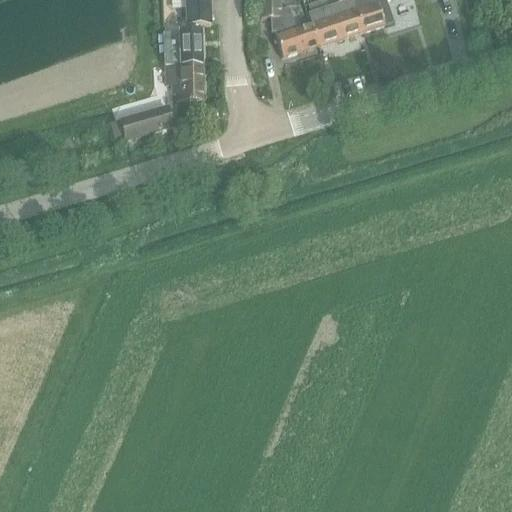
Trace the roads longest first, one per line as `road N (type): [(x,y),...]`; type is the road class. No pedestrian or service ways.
road 1 (unclassified): [(511,64),(248,140)]
road 2 (unclassified): [(0,213),(248,140)]
road 3 (unclassified): [(248,140),(232,82),(231,0)]
